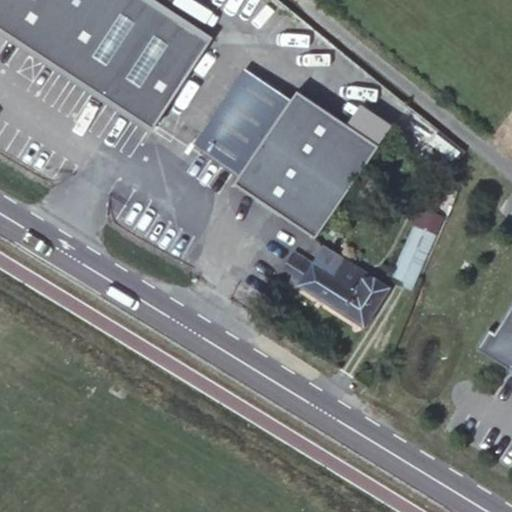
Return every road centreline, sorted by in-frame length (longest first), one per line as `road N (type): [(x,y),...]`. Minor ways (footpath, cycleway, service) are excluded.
road 1 (primary): [(0,215),(494,511)]
road 2 (track): [(511,174),(296,0)]
